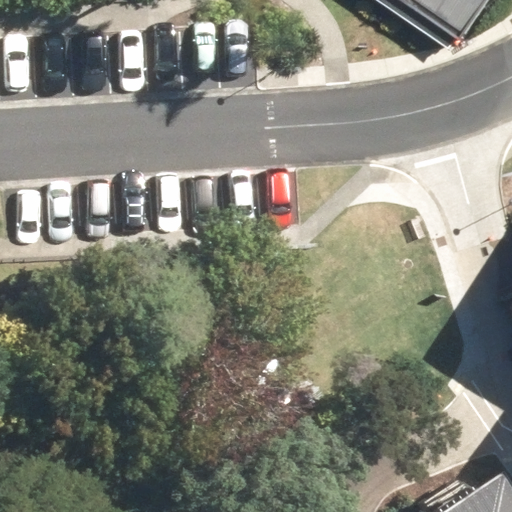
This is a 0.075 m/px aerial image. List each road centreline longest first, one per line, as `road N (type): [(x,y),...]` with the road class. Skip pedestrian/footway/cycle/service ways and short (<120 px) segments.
road 1 (residential): [(0,144),(404,120),(484,103)]
road 2 (residential): [(511,222),(484,103)]
